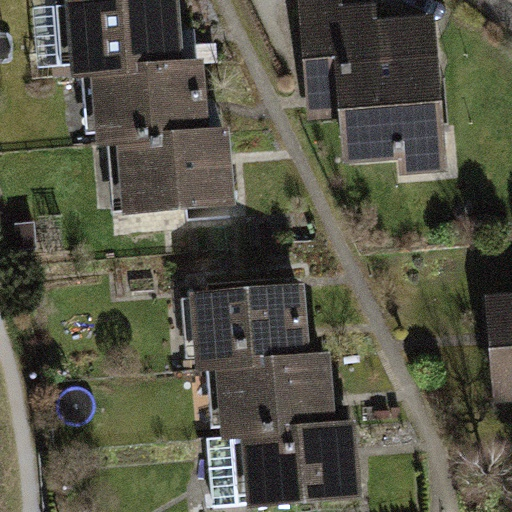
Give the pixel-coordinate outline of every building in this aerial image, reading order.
[(82,83),(101,81),(195,72),(188,0),(182,0),(75,11),(82,83)] [(345,0),(334,0),(304,2),(312,120),(349,118),(353,169),(408,165),(409,183),(450,180),(440,24),(382,28),(382,13),(346,16),(345,0)] [(108,150),(126,148),(220,139),(213,70),(195,72),(101,81),(108,150)] [(235,137),(220,139),(126,148),(134,222),(242,212),(235,137)] [(202,373),(219,372),(322,363),(316,290),(196,299),(202,373)] [(511,297),(497,298),(502,407),(511,406),(511,297)] [(341,362),(322,363),(219,372),(224,441),(245,439),(347,431),(341,362)] [(366,429),(347,431),(245,439),(251,511),(260,511),(372,503),(366,429)]
